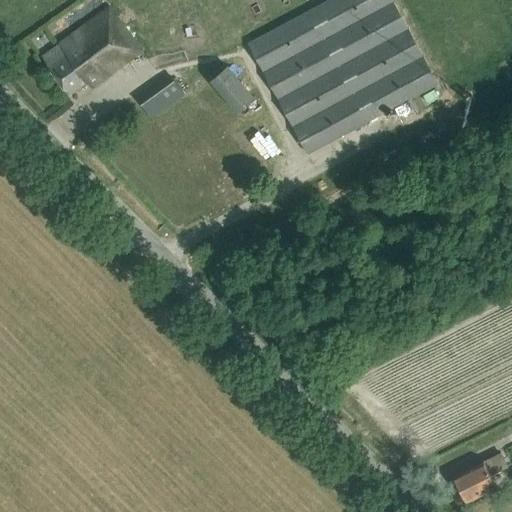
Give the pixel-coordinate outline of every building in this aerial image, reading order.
[(146,0),(139,0),(133,5),(143,18),(154,9),(146,0)] [(308,152),(439,82),(395,0),(328,0),(249,43),(308,152)] [(111,5),(42,56),(70,93),(87,80),(93,87),(143,49),(111,5)] [(222,125),(238,112),(257,95),(229,63),(195,92),(222,125)] [(159,86),(156,83),(137,97),(151,117),(184,93),(172,77),(159,86)] [(339,179),(363,168),(358,157),(334,168),(339,179)] [(313,192),(327,183),(319,170),(305,178),(313,192)] [(467,501),(498,486),(492,473),(508,465),(501,452),(485,460),(485,459),(454,475),(467,501)]
